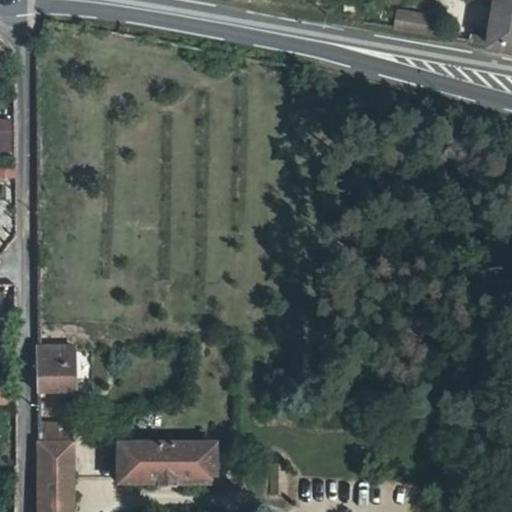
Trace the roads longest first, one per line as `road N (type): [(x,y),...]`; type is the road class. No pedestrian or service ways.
road 1 (residential): [(18,7),(25,511)]
road 2 (secondary): [(18,7),(154,18),(511,90)]
